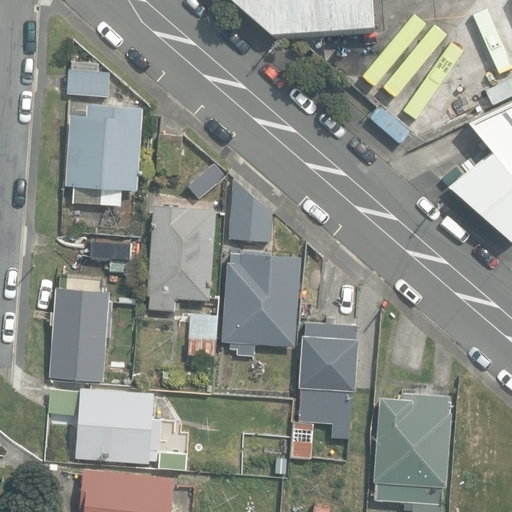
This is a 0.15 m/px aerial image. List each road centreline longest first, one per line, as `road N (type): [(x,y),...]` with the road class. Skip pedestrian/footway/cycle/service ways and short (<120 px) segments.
road 1 (residential): [(128,0),(511,326)]
road 2 (residential): [(9,0),(0,128)]
